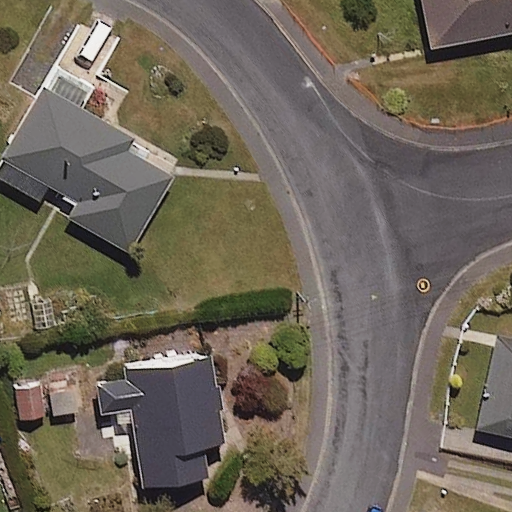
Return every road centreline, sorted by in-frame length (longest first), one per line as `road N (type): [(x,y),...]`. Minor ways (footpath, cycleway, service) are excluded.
road 1 (residential): [(359,230),(372,303),(373,384),(346,511)]
road 2 (residential): [(196,0),(293,103),(359,230)]
road 3 (residential): [(511,190),(359,230)]
